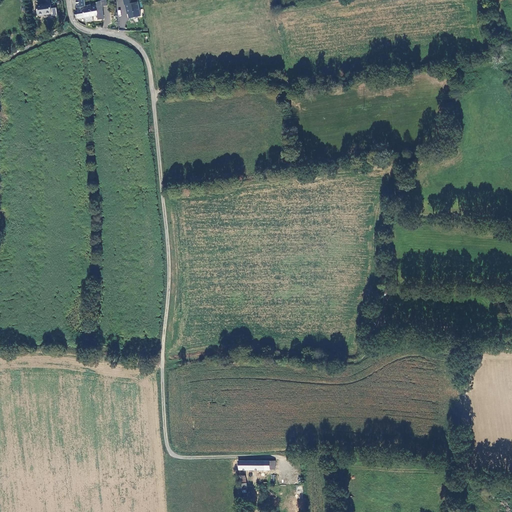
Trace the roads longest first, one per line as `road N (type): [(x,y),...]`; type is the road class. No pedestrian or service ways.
road 1 (track): [(163,362),(168,265),(149,69),(130,39),(87,32),(75,22)]
road 2 (track): [(287,456),(168,455),(163,362)]
road 3 (track): [(364,353),(358,361),(257,354),(163,362)]
road 4 (track): [(272,77),(152,94)]
